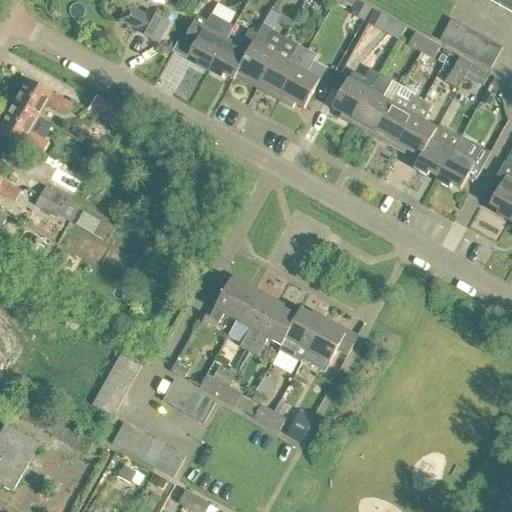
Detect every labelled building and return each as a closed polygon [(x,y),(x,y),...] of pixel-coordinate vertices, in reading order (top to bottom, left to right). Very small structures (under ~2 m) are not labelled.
[(370,10),(351,0),(338,0),(335,5),(344,11),(347,6),(355,11),(352,16),(363,23),(370,10)] [(498,8),(502,0),(489,0),(488,2),(498,8)] [(509,14),(511,7),(511,0),(502,0),(498,8),(509,14)] [(146,17),(129,7),(120,22),(138,32),(137,34),(158,46),(170,24),(149,12),(146,17)] [(406,30),(396,25),(375,13),(368,26),(399,43),(406,30)] [(209,74),(227,41),(234,29),(211,16),(207,23),(197,18),(182,45),(192,50),(188,57),(198,63),(196,67),(209,74)] [(450,48),(462,27),(451,21),(440,42),(450,48)] [(257,90),(282,45),(269,38),(272,32),(263,27),(257,37),(236,79),(257,90)] [(460,53),(472,32),(462,27),(450,48),(460,53)] [(234,83),(236,79),(257,37),(249,32),(240,49),(227,41),(209,74),(222,81),(224,77),(234,83)] [(470,59),(482,38),(472,32),(460,53),(470,59)] [(421,54),(428,42),(415,35),(409,47),(421,54)] [(480,65),(492,44),(482,38),(470,59),(480,65)] [(428,42),(421,54),(434,61),(440,49),(428,42)] [(492,44),(480,65),(491,70),(503,49),(492,44)] [(279,103),(307,53),(298,48),(296,52),(282,45),(257,90),(279,103)] [(307,53),(279,103),(293,110),(295,106),(304,111),(320,83),(306,75),(316,58),(307,53)] [(472,67),(459,60),(446,83),(459,90),(465,79),(472,67)] [(490,77),(472,67),(465,79),(483,89),(490,77)] [(339,120),(352,127),(380,77),(371,72),(366,82),(352,74),(332,111),(341,116),(339,120)] [(367,130),(376,135),(402,89),(380,77),(352,127),(365,134),(367,130)] [(499,90),(498,89),(494,80),(481,105),(489,109),(499,90)] [(14,107),(38,120),(46,106),(65,116),(70,106),(28,82),(14,107)] [(383,144),(396,151),(423,103),(414,98),(415,97),(402,89),(376,135),(385,140),(383,144)] [(97,99),(89,113),(124,133),(132,119),(97,99)] [(412,155),(420,159),(433,139),(437,131),(423,124),(432,108),(423,103),(396,151),(409,158),(412,155)] [(30,135),(38,120),(14,107),(0,131),(43,155),(49,145),(30,135)] [(438,180),(454,151),(433,139),(420,159),(414,171),(427,178),(429,175),(438,179),(438,180)] [(438,180),(438,179),(436,183),(449,191),(451,187),(461,192),(468,179),(475,182),(483,168),(476,164),(477,164),(463,156),(469,146),(468,142),(461,139),(454,151),(438,180)] [(510,223),(511,219),(511,168),(505,164),(492,187),(498,191),(489,207),(499,212),(497,216),(510,223)] [(82,183),(58,170),(51,182),(75,195),(82,183)] [(0,194),(16,204),(21,194),(0,181),(0,194)] [(35,207),(56,220),(67,201),(46,189),(35,207)] [(32,282),(40,268),(12,250),(3,264),(32,282)] [(237,324),(253,295),(244,290),(246,286),(232,279),(210,320),(206,317),(200,329),(213,336),(224,316),(237,324)] [(249,354),(277,304),(264,296),(262,300),(253,295),(237,324),(250,331),(240,349),(249,354)] [(282,348),(296,319),(288,315),(290,311),(277,304),(249,354),(258,359),(268,341),(282,348)] [(303,362),(324,325),(326,321),(312,313),(310,317),(300,312),(296,319),(282,348),(279,353),(301,365),(303,362)] [(324,325),(303,362),(325,374),(337,352),(348,358),(358,339),(334,326),(332,329),(324,325)] [(0,480),(21,492),(48,443),(13,423),(2,442),(0,440),(0,405),(0,406),(0,405),(0,362),(5,354),(0,351),(0,480)] [(115,367),(136,378),(142,368),(121,356),(115,367)] [(191,369),(178,361),(172,372),(184,380),(191,369)] [(130,388),(136,378),(115,367),(110,377),(130,388)] [(259,396),(274,403),(283,383),(269,376),(259,396)] [(125,399),(130,388),(110,377),(104,387),(125,399)] [(200,390),(210,395),(216,384),(206,378),(200,390)] [(173,409),(185,388),(174,382),(163,403),(173,409)] [(223,402),(229,390),(216,384),(210,395),(223,402)] [(119,409),(125,399),(104,387),(98,397),(119,409)] [(184,415),(195,394),(185,388),(173,409),(184,415)] [(229,390),(223,402),(235,409),(241,397),(229,390)] [(194,420),(205,399),(195,394),(184,415),(194,420)] [(113,419),(119,409),(98,397),(92,407),(113,419)] [(241,397),(235,409),(254,420),(261,408),(241,397)] [(205,399),(194,420),(204,426),(216,405),(205,399)] [(277,408),(273,415),(267,426),(279,433),(286,422),(281,419),(288,407),(281,403),(277,409),(277,408)] [(273,415),(261,408),(254,420),(267,426),(273,415)] [(309,429),(295,421),(286,437),(300,445),(309,429)] [(123,452),(134,431),(124,425),(112,446),(123,452)] [(133,458),(145,437),(134,431),(123,452),(133,458)] [(143,463),(155,442),(145,437),(133,458),(143,463)] [(153,469),(165,448),(155,442),(143,463),(153,469)] [(164,474),(175,454),(165,448),(153,469),(164,474)] [(175,454),(164,474),(174,480),(186,459),(175,454)] [(141,486),(145,477),(124,467),(118,479),(130,485),(132,482),(141,486)] [(167,483),(154,476),(149,484),(163,491),(167,483)] [(191,511),(198,500),(185,493),(179,505),(191,511)] [(198,500),(191,511),(207,511),(210,507),(198,500)]
